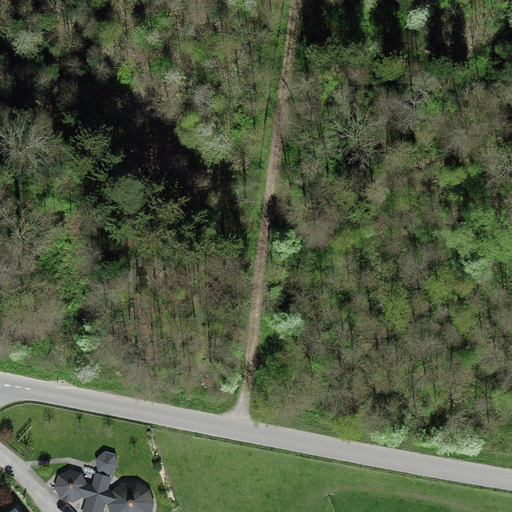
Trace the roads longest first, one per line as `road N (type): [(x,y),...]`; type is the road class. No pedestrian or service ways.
road 1 (tertiary): [(511,479),(0,384)]
road 2 (track): [(240,430),(252,295),(298,0)]
